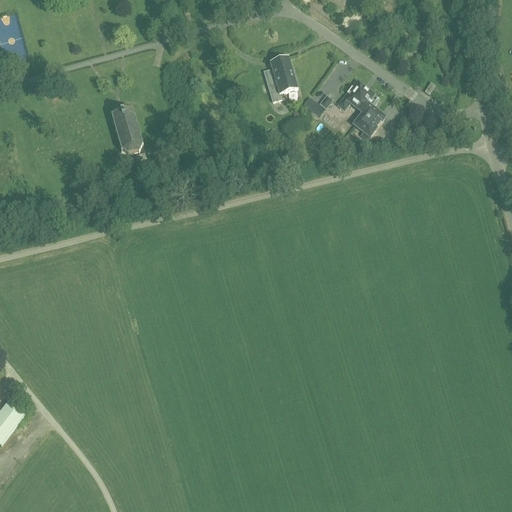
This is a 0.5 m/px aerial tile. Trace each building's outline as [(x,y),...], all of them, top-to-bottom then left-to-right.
[(271,95),(274,105),(283,102),(281,97),(298,92),(289,61),(271,66),(273,72),(265,74),(271,95)] [(362,138),(367,142),(385,120),(373,111),(379,102),(357,85),(339,107),(345,112),(350,105),(363,116),(354,127),(364,135),(362,138)] [(425,93),(429,97),(436,88),(431,85),(425,93)] [(304,107),(320,119),(326,111),(326,112),(334,102),(327,97),(319,106),(310,99),(304,107)] [(127,156),(128,157),(140,153),(140,152),(142,148),(143,148),(133,112),(126,114),(125,110),(118,113),(119,116),(113,118),(123,154),(124,154),(127,156)] [(407,121),(401,116),(395,123),(401,128),(407,121)] [(134,157),(136,164),(146,160),(144,154),(134,157)] [(0,414),(0,447),(1,448),(26,416),(9,403),(0,414)]
